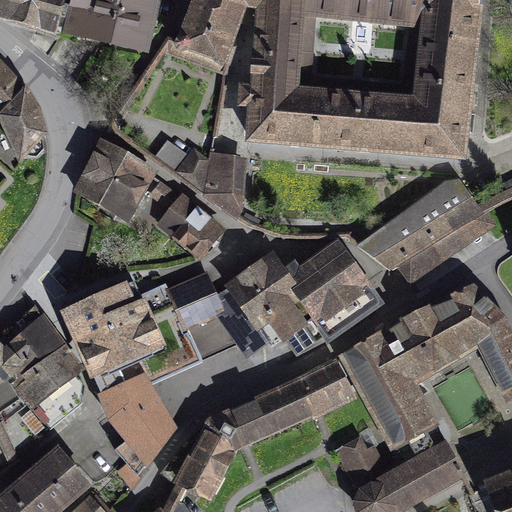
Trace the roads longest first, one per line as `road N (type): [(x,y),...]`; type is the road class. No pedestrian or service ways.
road 1 (residential): [(65,131),(100,126),(234,231),(276,246),(344,241),(405,309)]
road 2 (tertiary): [(0,283),(54,204),(65,131)]
road 3 (residential): [(511,243),(405,309)]
